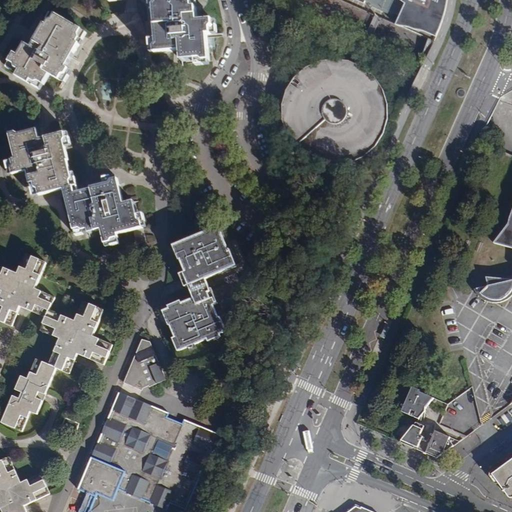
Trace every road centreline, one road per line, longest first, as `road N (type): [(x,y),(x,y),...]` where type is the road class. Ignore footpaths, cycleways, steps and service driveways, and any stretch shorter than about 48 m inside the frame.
road 1 (secondary): [(327,439),(495,51),(509,0)]
road 2 (secondary): [(470,0),(291,422)]
road 3 (residential): [(60,511),(149,305),(158,262),(161,122),(203,96)]
road 4 (residential): [(203,96),(196,128),(206,163),(232,195),(288,235),(310,199),(262,162),(247,137),(254,75),(235,24)]
road 5 (tertiary): [(317,460),(441,511)]
road 6 (tertiary): [(447,494),(327,439)]
